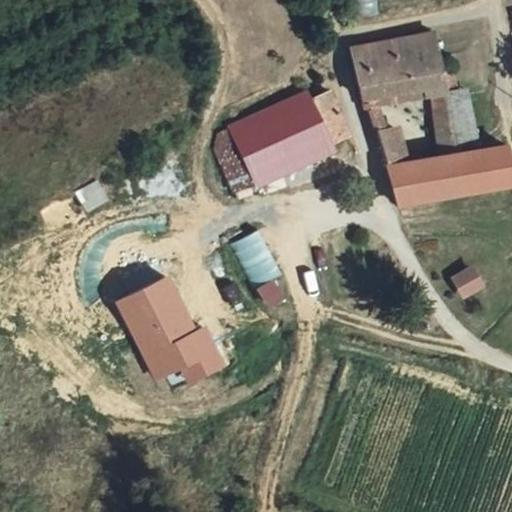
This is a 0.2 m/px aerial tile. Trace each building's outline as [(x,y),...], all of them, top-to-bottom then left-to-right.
[(463,49),(461,28),(414,34),(417,52),(463,49)] [(371,39),(380,86),(452,83),(467,82),(468,91),(478,90),(476,65),(465,65),(463,49),(417,52),(414,34),(371,39)] [(457,147),(473,146),(471,116),(468,91),(467,82),(452,83),(457,147)] [(313,98),(309,89),(229,125),(257,188),(337,152),(334,145),(354,136),(332,89),(313,98)] [(486,145),(483,115),(471,116),(473,146),(486,145)] [(486,145),(473,146),(457,147),(422,150),(420,148),(416,120),(393,121),(411,193),(511,184),(511,178),(504,143),(486,145)] [(95,181),(74,192),(85,211),(106,199),(95,181)] [(255,289),(258,288),(267,306),(285,297),(275,279),(283,275),(259,230),(232,244),(255,289)] [(156,377),(181,364),(190,382),(223,365),(205,329),(196,334),(167,278),(118,303),(156,377)]
